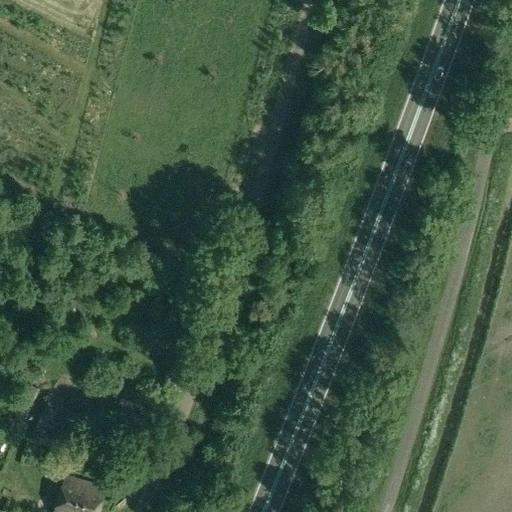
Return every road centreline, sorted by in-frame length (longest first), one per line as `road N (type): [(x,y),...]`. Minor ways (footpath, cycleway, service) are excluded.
road 1 (trunk): [(263,511),(454,0)]
road 2 (unclassified): [(141,511),(233,279),(312,0)]
road 3 (unclassified): [(385,511),(511,59)]
